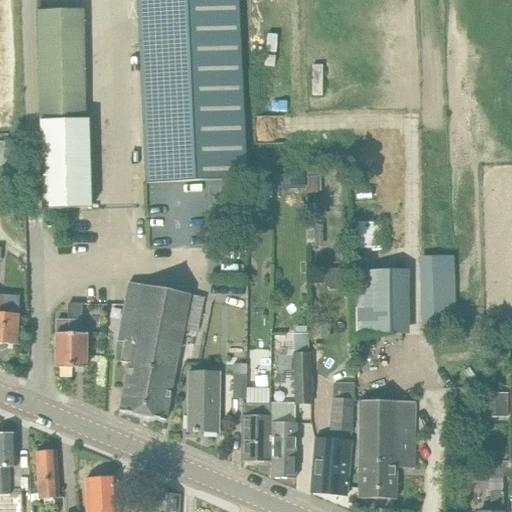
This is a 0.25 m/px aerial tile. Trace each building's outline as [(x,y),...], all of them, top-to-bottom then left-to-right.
[(246,179),(238,0),(137,0),(146,184),(246,179)] [(81,10),(58,11),(38,11),(41,132),(40,132),(42,210),(91,208),(89,119),(83,120),(81,10)] [(25,143),(0,143),(0,187),(26,187),(26,184),(25,143)] [(358,247),(381,247),(382,222),(359,222),(358,247)] [(320,225),(306,226),(306,248),(320,247),(320,225)] [(347,269),(329,269),(329,291),(347,290),(347,269)] [(359,287),(359,334),(403,335),(403,287),(404,271),(360,271),(359,287)] [(423,331),(452,331),(452,276),(423,275),(423,331)] [(124,342),(120,362),(129,363),(119,411),(166,421),(183,330),(197,332),(204,298),(129,282),(118,341),(124,342)] [(0,343),(16,345),(18,315),(2,314),(4,296),(0,295),(0,343)] [(82,304),(68,304),(68,321),(57,320),(56,368),(86,368),(86,348),(86,333),(82,333),(82,304)] [(295,354),(309,354),(308,334),(294,334),(295,354)] [(291,406),(307,406),(308,356),(292,356),(291,406)] [(233,364),(232,374),(246,374),(246,364),(233,364)] [(187,373),(188,412),(188,432),(219,433),(219,413),(218,373),(187,373)] [(243,374),(232,374),(232,400),(242,400),(243,374)] [(508,391),(485,391),(485,416),(508,416),(508,391)] [(331,431),(348,432),(351,400),(333,399),(331,431)] [(361,402),(359,479),(358,499),(396,500),(397,468),(414,469),(415,449),(416,403),(361,402)] [(242,405),(242,442),(242,462),(270,463),(271,405),(242,405)] [(272,439),(271,458),(271,478),(296,479),(296,424),(281,424),(281,439),(272,439)] [(0,511),(21,511),(21,494),(10,494),(9,467),(17,467),(16,435),(0,435),(0,511)] [(315,439),(313,473),(311,493),(346,496),(350,442),(315,439)] [(59,498),(57,471),(56,451),(36,453),(39,500),(59,498)] [(85,480),(87,511),(102,511),(118,511),(116,478),(85,480)] [(178,511),(179,496),(153,494),(151,511),(178,511)] [(503,511),(504,494),(490,494),(490,511),(503,511)]
